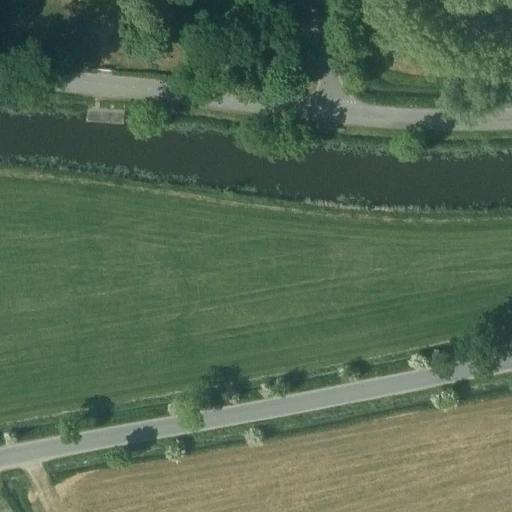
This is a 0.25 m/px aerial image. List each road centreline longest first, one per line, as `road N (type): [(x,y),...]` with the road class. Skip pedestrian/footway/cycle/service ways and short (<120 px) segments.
road 1 (unclassified): [(0,461),(511,361)]
road 2 (tertiary): [(0,75),(411,118),(511,118)]
